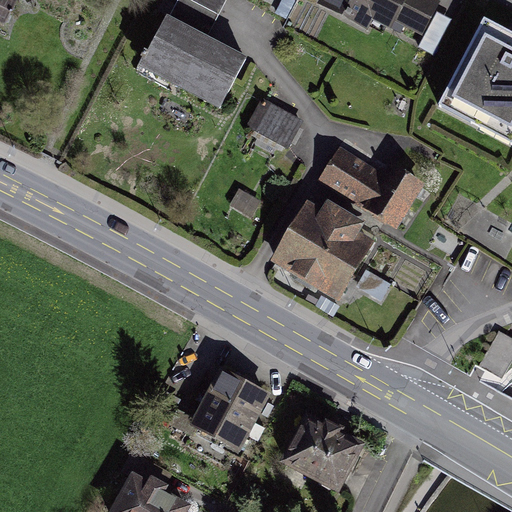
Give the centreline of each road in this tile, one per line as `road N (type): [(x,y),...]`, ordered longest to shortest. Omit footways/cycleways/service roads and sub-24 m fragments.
road 1 (primary): [(0,184),(392,396)]
road 2 (residential): [(511,312),(451,337),(392,396)]
road 3 (primary): [(392,396),(511,467)]
